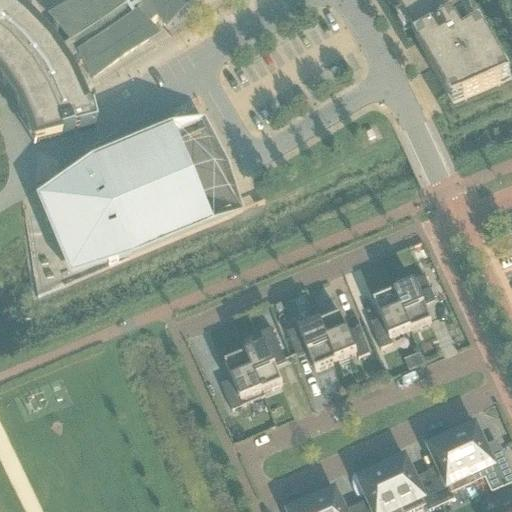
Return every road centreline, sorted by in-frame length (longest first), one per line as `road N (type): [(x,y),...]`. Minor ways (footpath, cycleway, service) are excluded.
road 1 (residential): [(175,333),(431,228)]
road 2 (residential): [(231,455),(487,352)]
road 3 (residential): [(505,391),(254,504)]
road 4 (residential): [(346,0),(457,217)]
road 5 (residential): [(431,228),(487,352)]
road 6 (residential): [(175,333),(231,455)]
road 7 (residential): [(511,324),(457,217)]
